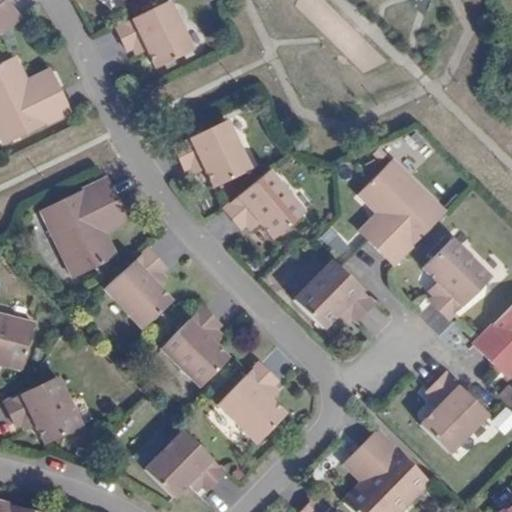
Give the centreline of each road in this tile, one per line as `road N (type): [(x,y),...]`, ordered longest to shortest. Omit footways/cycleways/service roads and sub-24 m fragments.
road 1 (residential): [(242,511),(327,430),(328,379),(169,213),(117,132),(53,0)]
road 2 (residential): [(0,465),(112,511)]
